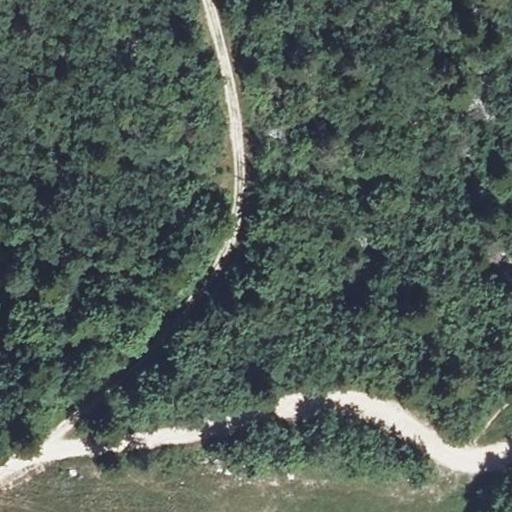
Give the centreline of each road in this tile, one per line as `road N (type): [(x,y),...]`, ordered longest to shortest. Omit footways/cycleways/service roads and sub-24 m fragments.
road 1 (track): [(30,458),(190,303),(225,258),(241,153),(206,0)]
road 2 (track): [(0,471),(273,405),(338,398),(385,411),(463,460),(488,465),(511,450)]
